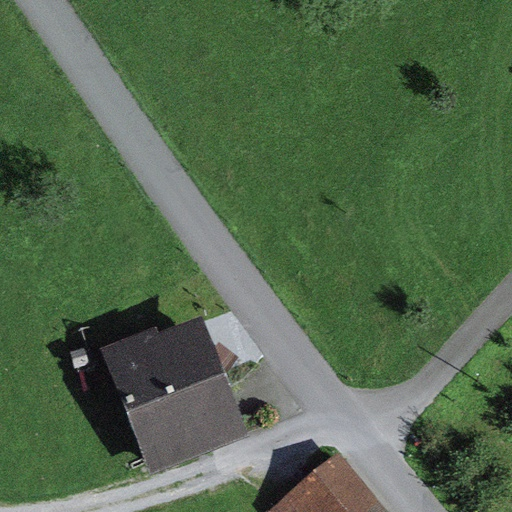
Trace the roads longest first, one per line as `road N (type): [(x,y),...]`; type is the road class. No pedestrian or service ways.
road 1 (unclassified): [(44,0),(336,414),(425,511)]
road 2 (track): [(77,511),(163,486),(336,414)]
